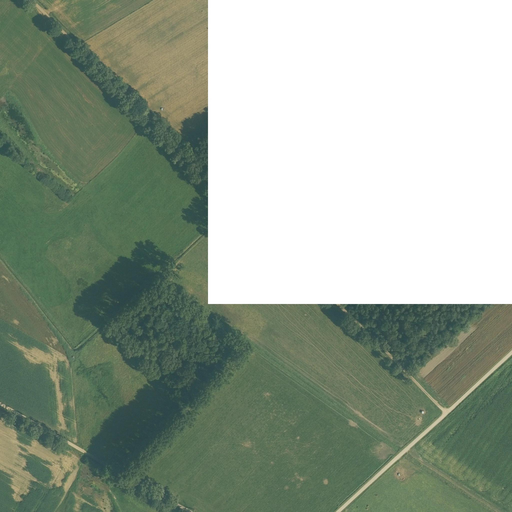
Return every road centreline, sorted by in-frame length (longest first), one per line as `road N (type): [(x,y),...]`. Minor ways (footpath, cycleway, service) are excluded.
road 1 (residential): [(192,511),(0,403)]
road 2 (track): [(338,511),(445,413)]
